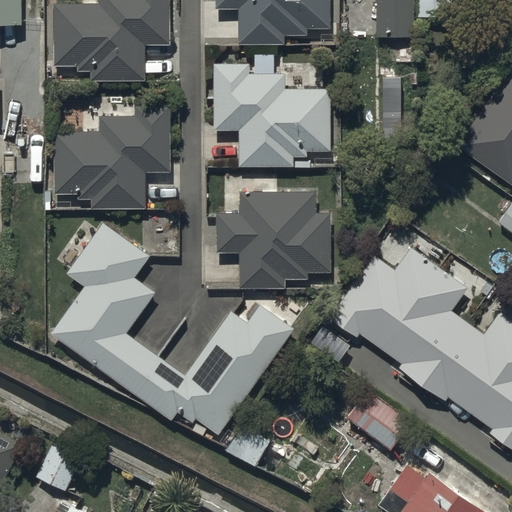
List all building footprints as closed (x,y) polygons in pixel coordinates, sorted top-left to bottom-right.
[(0,0),(0,23),(24,23),(23,0),(0,0)] [(99,0),(100,3),(56,2),(56,64),(79,64),(79,69),(92,69),(92,77),(144,78),(145,43),(170,43),(170,0),(99,0)] [(216,0),(217,7),(239,7),(239,42),(286,42),(286,34),(310,34),(310,27),(331,27),(331,0),(216,0)] [(413,0),(377,0),(377,35),(413,35),(413,0)] [(419,0),(419,17),(454,17),(454,0),(419,0)] [(251,63),(215,64),(215,129),(239,129),(239,165),(294,165),(294,155),(307,155),(307,150),(332,149),(331,88),(287,89),(286,73),(251,73),(251,63)] [(511,183),(511,67),(458,147),(511,183)] [(55,189),(79,189),(79,197),(92,197),(92,207),(146,207),(146,170),(173,170),(172,105),(136,105),(136,117),(102,117),(102,131),(54,131),(55,189)] [(241,251),(242,287),(286,286),(286,278),(311,278),(311,270),(334,269),(334,213),(317,213),(317,189),(241,189),(241,211),(219,211),(219,251),(241,251)] [(511,205),(499,223),(511,232),(511,205)] [(234,308),(184,377),(123,333),(153,290),(135,277),(150,257),(101,221),(64,272),(83,285),(65,310),(49,331),(171,418),(177,409),(195,422),(198,417),(220,433),(295,329),(260,303),(248,318),(234,308)] [(374,261),(333,319),(511,445),(511,320),(502,313),(483,339),(446,313),(461,291),(411,256),(396,277),(374,261)] [(349,418),(392,449),(411,422),(368,391),(349,418)] [(229,447),(254,465),(269,444),(244,426),(229,447)] [(0,492),(25,445),(0,432),(0,492)] [(38,476),(68,491),(85,457),(56,442),(38,476)] [(307,488),(320,465),(292,450),(287,460),(281,457),(275,470),(307,488)] [(404,511),(490,511),(434,471),(404,511)]
